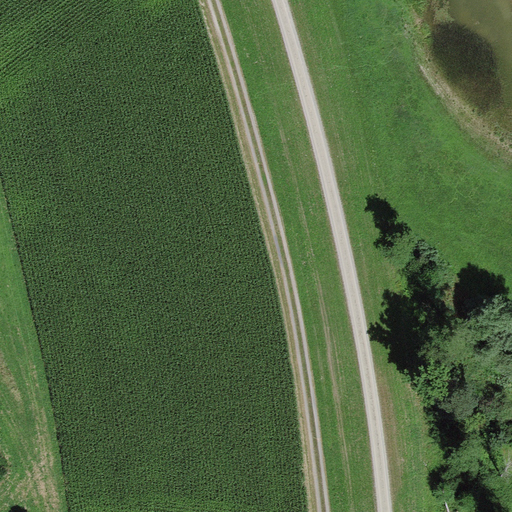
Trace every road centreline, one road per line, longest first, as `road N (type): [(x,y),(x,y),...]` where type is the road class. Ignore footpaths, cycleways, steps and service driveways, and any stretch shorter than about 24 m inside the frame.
road 1 (track): [(324,511),(312,390),(244,88),(213,0)]
road 2 (track): [(280,0),(330,185),(392,511)]
